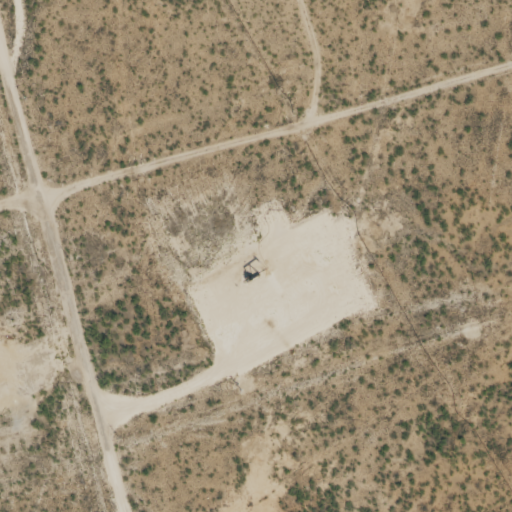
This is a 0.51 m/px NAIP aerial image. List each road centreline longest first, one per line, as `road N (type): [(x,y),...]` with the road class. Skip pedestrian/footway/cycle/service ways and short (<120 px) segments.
road 1 (track): [(0,242),(511,98)]
road 2 (track): [(0,280),(64,511)]
